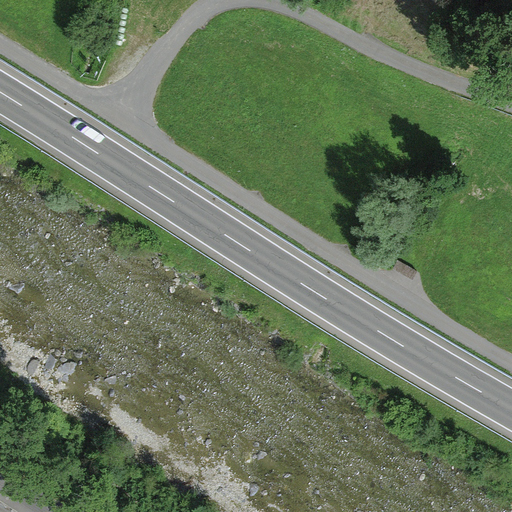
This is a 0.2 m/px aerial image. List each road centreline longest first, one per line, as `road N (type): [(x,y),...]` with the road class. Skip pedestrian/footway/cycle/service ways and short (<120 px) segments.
road 1 (unclassified): [(511,367),(0,45)]
road 2 (trunk): [(511,409),(0,92)]
